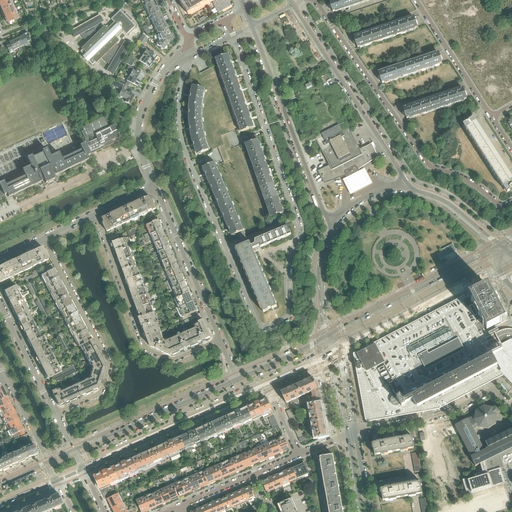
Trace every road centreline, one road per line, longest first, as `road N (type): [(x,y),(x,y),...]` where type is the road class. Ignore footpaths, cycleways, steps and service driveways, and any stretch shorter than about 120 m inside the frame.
road 1 (residential): [(231,35),(300,231),(291,315),(276,323),(259,329),(182,145),(178,107),(192,54)]
road 2 (residential): [(511,202),(506,206),(429,164),(315,0)]
road 3 (residential): [(219,340),(169,365),(140,349),(91,215)]
road 4 (residential): [(46,236),(112,361),(102,396),(56,415)]
road 5 (tertiary): [(412,189),(292,5)]
road 6 (tertiary): [(252,26),(332,229)]
road 7 (tertiary): [(83,469),(267,384)]
road 8 (tertiary): [(496,248),(326,338)]
road 9 (tertiary): [(237,378),(73,450)]
road 10 (tertiary): [(340,350),(497,269)]
road 11 (residential): [(511,408),(489,390),(434,418),(355,432)]
road 12 (residential): [(219,340),(154,186)]
road 13 (residential): [(491,116),(416,0)]
road 14 (residential): [(56,415),(0,303)]
road 15 (residential): [(154,186),(137,137),(140,110),(162,73)]
